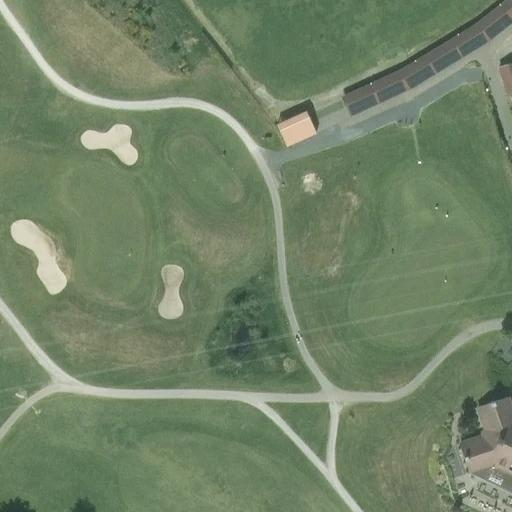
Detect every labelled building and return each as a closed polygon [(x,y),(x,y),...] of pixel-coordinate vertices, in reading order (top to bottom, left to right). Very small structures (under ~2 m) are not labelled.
[(488,51),(511,32),(511,4),(479,31),(408,76),(345,105),(354,123),(418,94),(488,51)] [(499,65),(511,60),(511,49),(511,48),(495,53),(499,65)] [(511,94),(511,63),(497,68),(506,97),(511,94)] [(304,112),(283,122),(293,144),(314,134),(304,112)] [(291,285),(290,298),(307,299),(308,286),(291,285)] [(511,413),(506,397),(477,407),(485,430),(480,431),(481,437),(459,445),(469,474),(492,466),(511,475),(511,413)]
